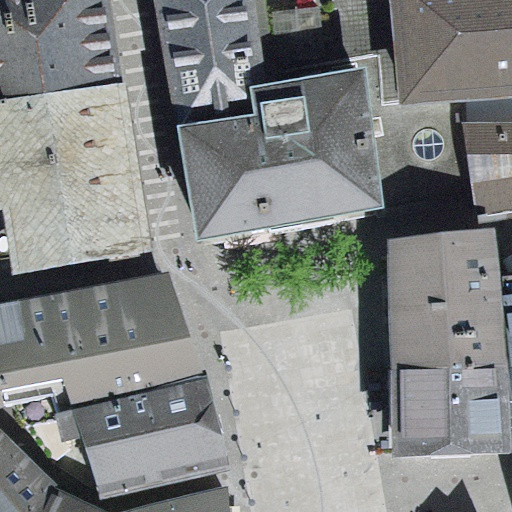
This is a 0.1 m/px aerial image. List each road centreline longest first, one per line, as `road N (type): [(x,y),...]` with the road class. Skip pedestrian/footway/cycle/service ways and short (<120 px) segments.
road 1 (residential): [(0,289),(164,268)]
road 2 (residential): [(380,250),(511,233)]
